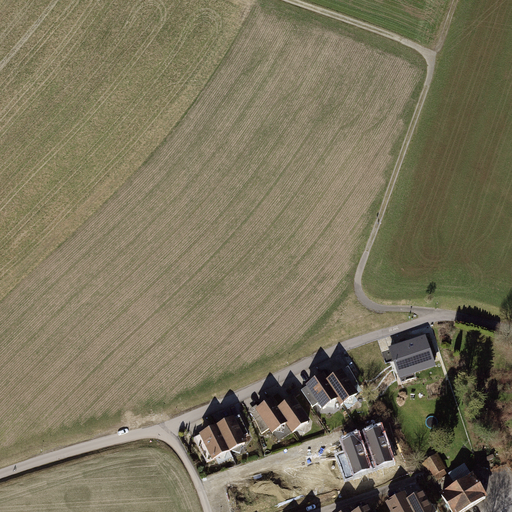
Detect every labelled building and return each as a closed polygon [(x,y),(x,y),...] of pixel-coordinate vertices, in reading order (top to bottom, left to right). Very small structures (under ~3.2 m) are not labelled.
[(429,364),(421,339),(389,350),(397,374),(429,364)] [(340,404),(355,395),(339,372),(325,382),(336,398),(340,404)] [(306,385),(322,408),(336,398),(325,382),(321,375),(306,385)] [(292,432),(306,422),(291,399),(276,409),(286,423),(292,432)] [(270,400),(255,410),(271,433),(286,423),(276,409),(270,400)] [(231,419),(215,426),(228,451),(243,443),(231,419)] [(212,459),(228,451),(215,426),(200,434),(212,459)] [(425,462),(432,475),(441,470),(433,457),(425,462)] [(440,495),(450,511),(460,511),(484,498),(470,476),(440,495)] [(430,511),(421,493),(406,501),(410,511),(430,511)] [(402,495),(386,503),(390,511),(410,511),(406,501),(402,495)]
